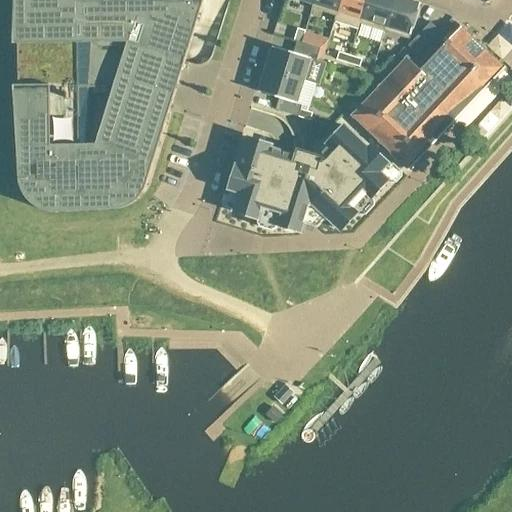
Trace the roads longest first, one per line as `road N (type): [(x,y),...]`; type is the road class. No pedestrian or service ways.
road 1 (residential): [(254,0),(197,178),(163,253),(179,278),(295,337)]
road 2 (track): [(0,266),(163,253)]
